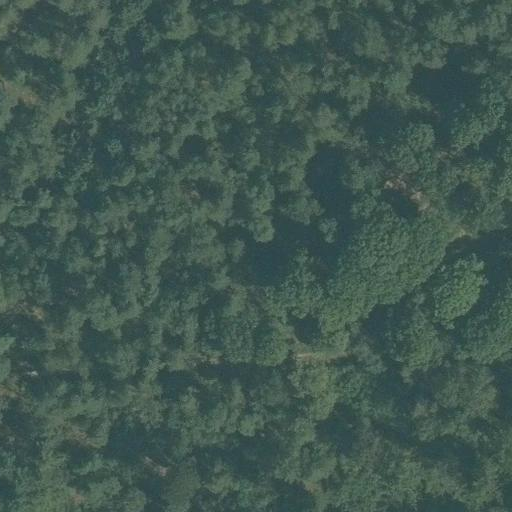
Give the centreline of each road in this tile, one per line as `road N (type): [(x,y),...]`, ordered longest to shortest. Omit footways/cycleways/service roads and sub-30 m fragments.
road 1 (track): [(15,374),(511,350)]
road 2 (track): [(15,374),(147,0)]
